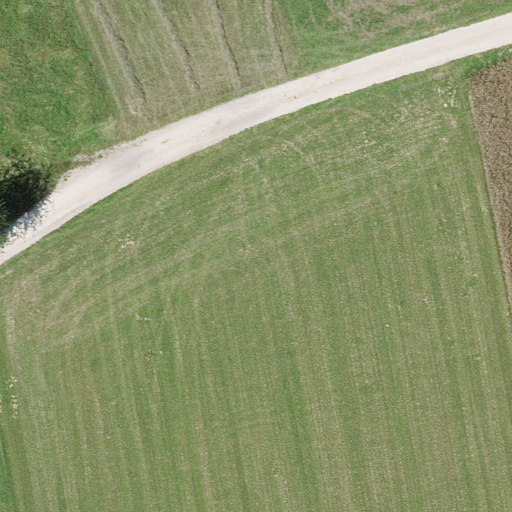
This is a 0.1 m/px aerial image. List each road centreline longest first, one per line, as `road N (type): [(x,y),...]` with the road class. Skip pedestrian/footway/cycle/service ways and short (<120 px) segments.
road 1 (track): [(0,247),(169,136),(511,29)]
road 2 (track): [(126,164),(72,157),(0,188)]
